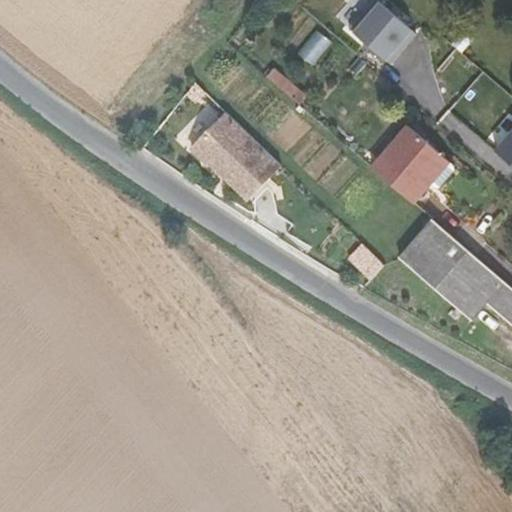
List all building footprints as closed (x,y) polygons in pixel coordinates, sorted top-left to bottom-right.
[(376,0),(352,29),(394,65),(420,35),(378,0),(376,0)] [(271,78),(301,104),(306,97),(277,71),(271,78)] [(284,166),(231,115),(196,151),(211,166),(216,161),(230,176),(234,172),(257,194),(284,166)] [(408,125),(397,138),(432,168),(443,156),(408,125)] [(511,132),(498,149),(511,160),(511,132)] [(397,138),(373,166),(416,203),(433,183),(425,177),(432,168),(397,138)] [(450,163),(443,156),(432,168),(440,175),(447,181),(455,172),(454,166),(450,163)] [(425,177),(433,183),(436,179),(440,183),(446,183),(447,181),(440,175),(432,168),(425,177)] [(511,286),(433,220),(401,257),(474,320),(490,304),(511,322),(511,286)] [(356,256),(378,277),(389,266),(366,245),(356,256)]
